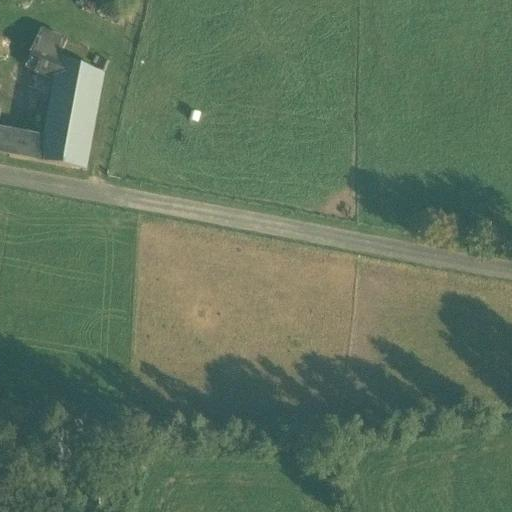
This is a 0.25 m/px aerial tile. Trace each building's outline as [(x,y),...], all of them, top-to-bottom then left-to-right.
[(32,50),(34,51),(57,60),(60,61),(67,43),(39,32),(32,50)] [(36,74),(53,81),(57,60),(34,51),(26,71),(36,74)] [(60,61),(57,60),(53,81),(50,98),(42,140),(37,164),(86,173),(104,78),(60,61)] [(30,90),(50,98),(53,81),(36,74),(30,90)] [(0,156),(10,159),(14,134),(0,131),(0,156)] [(10,159),(37,164),(42,140),(14,134),(10,159)]
